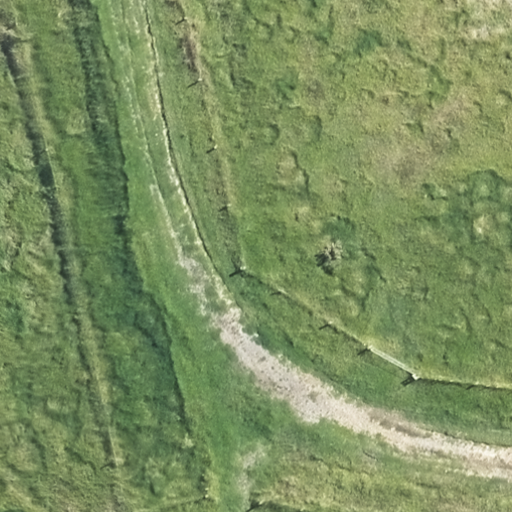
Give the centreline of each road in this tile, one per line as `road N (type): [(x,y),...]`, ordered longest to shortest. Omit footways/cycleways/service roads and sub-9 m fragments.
road 1 (track): [(235,349),(133,0)]
road 2 (track): [(511,452),(385,420),(235,349)]
road 3 (track): [(231,511),(235,349)]
